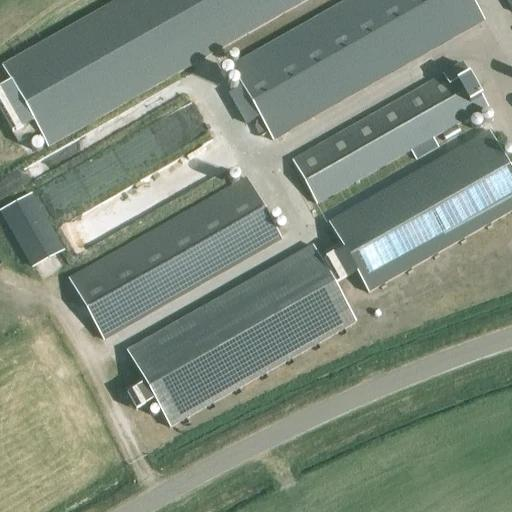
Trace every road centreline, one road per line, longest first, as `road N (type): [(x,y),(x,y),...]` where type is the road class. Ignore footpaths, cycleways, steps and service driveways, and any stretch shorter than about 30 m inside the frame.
road 1 (unclassified): [(131,511),(330,407),(511,336)]
road 2 (track): [(154,497),(66,317),(0,267)]
